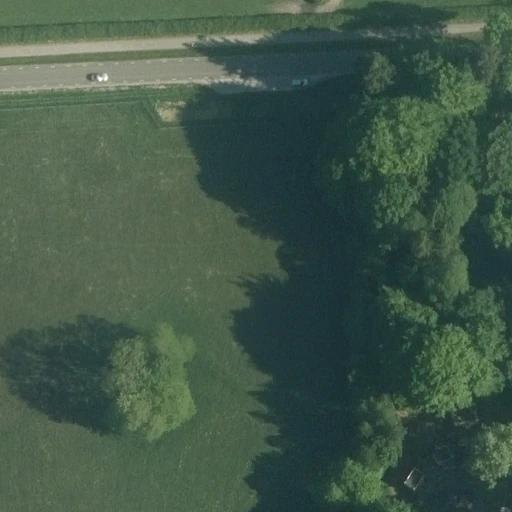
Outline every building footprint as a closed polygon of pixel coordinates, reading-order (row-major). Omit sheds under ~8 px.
[(504,276),(511,269),(511,257),(510,254),(496,264),(504,276)] [(453,429),(476,426),(474,405),(472,404),(469,403),(469,402),(469,401),(469,399),(468,398),(455,400),(454,401),(454,405),(450,407),(447,409),(450,429),(453,429)] [(498,454),(511,455),(511,435),(500,436),(498,454)] [(449,449),(442,449),(438,445),(436,446),(436,447),(435,448),(435,449),(436,451),(436,452),(435,454),(433,455),(432,457),(439,465),(442,464),(443,468),(444,471),(454,469),(452,462),(453,460),(454,459),(450,450),(449,449)] [(469,470),(467,483),(477,485),(479,479),(478,477),(476,470),(469,470)] [(414,493),(423,477),(414,471),(404,487),(414,493)] [(455,497),(447,497),(447,507),(455,507),(455,497)] [(511,511),(511,499),(507,497),(500,511),(511,511)]
